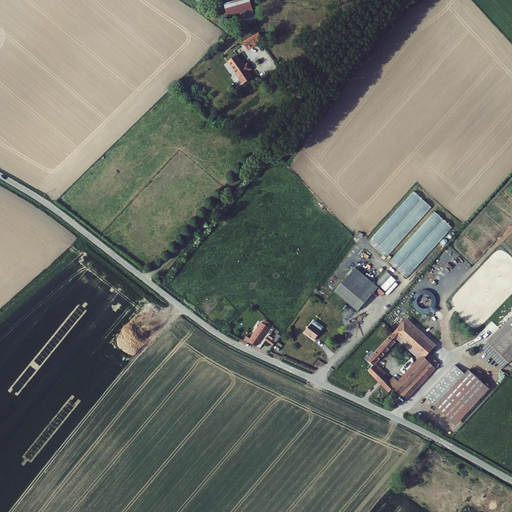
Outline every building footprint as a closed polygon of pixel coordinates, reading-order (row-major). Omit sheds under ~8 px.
[(249,0),(231,0),(224,2),(227,15),(240,12),(243,24),(255,21),(249,0)] [(234,15),(227,22),(231,26),(239,20),(234,15)] [(257,28),(242,37),(247,46),(262,37),(257,28)] [(237,52),(227,58),(240,80),(250,74),(237,52)] [(263,105),(259,107),(264,115),(267,112),(263,105)] [(368,241),(387,258),(432,206),(413,190),(368,241)] [(408,278),(453,227),(434,210),(389,261),(408,278)] [(355,264),(348,272),(371,292),(378,283),(355,264)] [(348,272),(334,288),(357,308),(371,292),(348,272)] [(511,355),(511,311),(487,337),(509,358),(511,355)] [(437,340),(407,313),(404,316),(434,343),(437,340)] [(434,343),(404,316),(394,328),(400,333),(421,353),(398,377),(394,373),(390,378),(387,375),(381,381),(388,388),(393,383),(401,390),(401,389),(426,363),(432,368),(440,360),(434,354),(435,353),(430,348),(434,343)] [(269,323),(263,319),(261,323),(259,321),(250,333),(246,332),(244,335),(256,341),(269,323)] [(316,324),(309,319),(303,328),(310,333),(313,335),(320,326),(316,324)] [(370,348),(365,354),(373,362),(376,358),(399,335),(393,329),(372,351),(370,348)] [(273,332),(269,330),(264,337),(272,342),(278,333),(274,330),(273,332)] [(376,358),(373,362),(380,369),(384,366),(376,358)] [(373,362),(367,368),(377,377),(382,371),(380,369),(373,362)] [(432,368),(426,363),(401,389),(407,394),(432,368)] [(487,382),(469,365),(434,401),(453,419),(487,382)] [(382,371),(377,377),(381,381),(387,375),(382,371)] [(490,384),(487,382),(453,419),(456,421),(490,384)]
